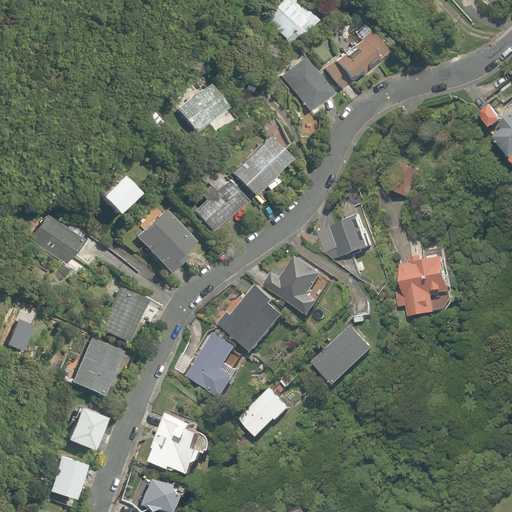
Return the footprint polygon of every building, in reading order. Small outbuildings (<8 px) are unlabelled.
[(282,37),(287,43),(294,37),(295,38),(315,20),(296,0),(276,0),(259,15),(280,39),(282,37)] [(322,67),(339,89),(350,81),(348,80),(358,72),(360,75),(378,62),(376,60),(387,51),(370,30),(364,23),(354,31),(360,39),(350,47),(350,48),(342,54),(341,53),(335,58),(334,58),(322,67)] [(278,75),(307,111),(330,92),(302,56),(278,75)] [(176,108),(195,132),(226,107),(207,83),(176,108)] [(480,113),(492,127),(503,119),(491,104),(480,113)] [(145,119),(155,130),(164,121),(154,111),(145,119)] [(511,112),(500,124),(503,128),(493,137),(511,157),(511,112)] [(230,172),(251,195),(275,173),(273,172),(289,158),(269,136),(230,172)] [(389,187),(409,196),(422,171),(401,161),(389,187)] [(98,194),(115,212),(137,192),(120,174),(98,194)] [(191,210),(208,230),(242,200),(224,180),(214,189),(210,185),(199,194),(203,199),(191,210)] [(64,217),(79,226),(85,216),(70,206),(64,217)] [(135,236),(167,271),(184,255),(181,251),(193,240),(164,209),(135,236)] [(28,238),(65,263),(81,239),(44,214),(28,238)] [(326,252),(334,259),(373,245),(368,233),(366,234),(359,214),(343,219),(344,222),(318,231),(326,252)] [(408,305),(410,316),(437,312),(435,296),(441,295),(440,292),(453,290),(452,287),(455,287),(453,274),(449,275),(446,257),(445,248),(425,251),(426,261),(423,261),(422,255),(411,257),(412,262),(401,264),(405,288),(397,289),(400,306),(408,305)] [(264,285),(310,315),(320,300),(309,293),(323,272),(296,255),(282,277),(273,271),(264,285)] [(219,323),(254,352),(285,315),(272,303),(274,301),(256,285),(232,314),(229,311),(219,323)] [(98,329),(127,341),(145,300),(117,287),(98,329)] [(140,316),(152,323),(160,308),(147,301),(140,316)] [(351,302),(351,316),(373,316),(373,302),(351,302)] [(313,362),(335,384),(374,347),(352,325),(313,362)] [(188,375),(223,397),(237,375),(235,374),(238,369),(227,362),(237,346),(215,332),(188,375)] [(70,381),(100,394),(120,350),(90,336),(70,381)] [(175,368),(187,373),(195,358),(182,352),(175,368)] [(241,416),(261,435),(277,418),(278,419),(291,406),(270,386),(241,416)] [(65,438),(89,448),(102,415),(78,405),(65,438)] [(181,468),(193,473),(198,461),(203,460),(207,450),(199,447),(205,432),(193,427),(195,423),(168,412),(153,447),(157,449),(153,460),(177,471),(181,468)] [(46,489),(72,497),(76,482),(78,483),(83,464),(81,464),(82,462),(56,455),(46,489)] [(164,511),(170,500),(164,498),(163,493),(165,488),(147,481),(137,506),(143,509),(144,511),(164,511)]
